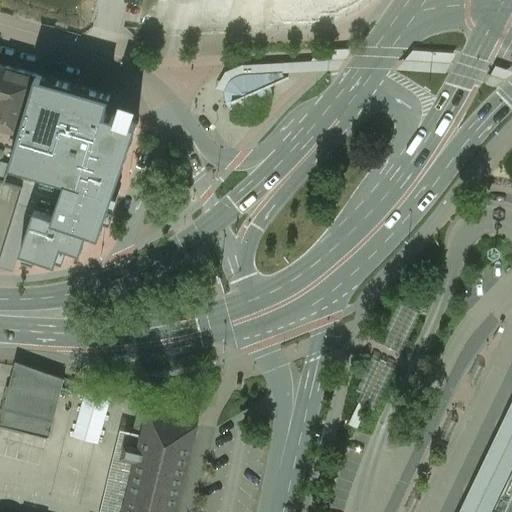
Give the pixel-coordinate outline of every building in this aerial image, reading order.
[(0,0),(0,14),(81,29),(86,0),(0,0)] [(252,0),(254,30),(317,28),(323,18),(358,17),(358,9),(363,0),(252,0)] [(338,70),(351,49),(318,52),(312,61),(242,65),(225,73),(216,89),(225,91),(226,87),(232,79),(239,75),(246,74),(338,70)] [(460,54),(414,52),(400,72),(449,74),(460,54)] [(37,75),(0,64),(0,125),(20,132),(37,75)] [(511,73),(511,71),(495,65),(488,81),(496,84),(511,73)] [(244,76),(240,77),(233,81),(227,88),(225,96),(227,105),(224,106),(225,107),(228,106),(230,110),(236,116),(244,118),(253,118),(260,114),(265,106),(267,98),(266,90),(288,81),(287,79),(286,80),(283,74),(244,76)] [(110,97),(37,75),(20,132),(16,145),(11,164),(67,180),(81,185),(93,149),(75,143),(81,125),(101,131),(110,99),(110,97)] [(110,99),(101,131),(81,125),(75,143),(93,149),(81,185),(67,180),(54,218),(35,211),(21,252),(56,264),(62,246),(81,252),(88,230),(101,234),(137,124),(130,122),(132,116),(131,115),(132,112),(123,109),(125,104),(110,99)] [(1,140),(0,143),(0,182),(5,184),(11,164),(16,145),(1,140)] [(64,379),(16,366),(0,423),(0,427),(48,440),(64,379)] [(511,402),(459,511),(490,511),(511,467),(511,402)] [(176,511),(198,423),(149,407),(123,511),(176,511)]
